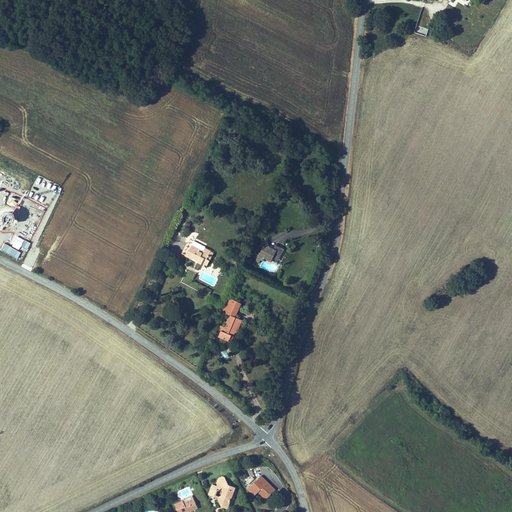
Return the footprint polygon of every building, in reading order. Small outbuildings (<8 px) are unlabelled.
[(262,164),(265,159),(254,153),(251,158),(262,164)] [(263,248),(263,247),(264,248),(269,247),(267,240),(262,242),(260,246),(263,248)] [(207,265),(210,260),(207,259),(211,252),(211,251),(193,242),(189,250),(188,250),(185,255),(192,259),(192,258),(198,261),(198,262),(202,264),(202,263),(207,265)] [(259,262),(261,259),(265,261),(268,260),(271,262),(273,257),(276,250),(274,249),(272,248),(270,248),(269,247),(264,248),(263,247),(263,248),(260,253),(259,252),(255,260),(259,262)] [(234,300),(228,297),(222,312),(230,315),(235,317),(238,309),(236,308),(231,305),(234,300)] [(229,341),(233,331),(235,332),(240,319),(235,317),(230,315),(225,327),(223,326),(221,330),(218,336),(229,341)] [(226,361),(231,358),(225,349),(221,351),(226,361)] [(233,496),(235,489),(228,486),(224,477),(219,479),(220,482),(218,483),(219,487),(218,489),(213,486),(210,494),(217,497),(219,491),(222,490),(225,494),(222,498),(218,500),(222,506),(230,503),(231,500),(230,499),(230,496),(232,496),(233,496)] [(261,478),(246,490),(252,497),(256,493),(260,491),(267,499),(274,493),(267,485),(266,486),(262,482),(263,481),(261,478)] [(267,499),(260,491),(256,493),(264,502),(267,499)] [(176,507),(178,511),(188,511),(193,510),(194,511),(199,509),(194,497),(184,501),(185,503),(176,507)]
